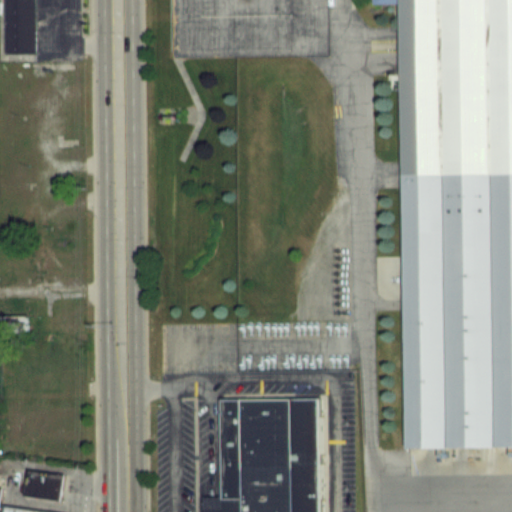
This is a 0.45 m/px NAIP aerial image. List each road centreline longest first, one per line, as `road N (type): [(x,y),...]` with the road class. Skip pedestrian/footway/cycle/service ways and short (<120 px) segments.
road 1 (primary): [(118,0),(123,387)]
road 2 (primary): [(123,387),(124,511)]
